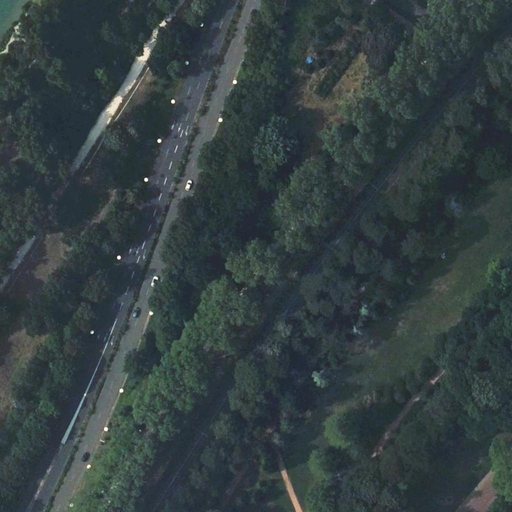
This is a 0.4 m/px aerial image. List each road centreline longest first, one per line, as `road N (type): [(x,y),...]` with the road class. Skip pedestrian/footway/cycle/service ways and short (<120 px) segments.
road 1 (primary): [(54,511),(132,330),(254,0)]
road 2 (primary): [(227,0),(91,379)]
road 3 (primary): [(91,379),(14,511)]
road 4 (primary): [(91,379),(36,511)]
